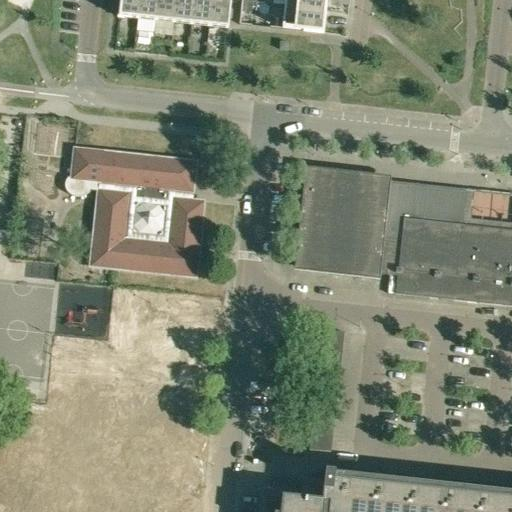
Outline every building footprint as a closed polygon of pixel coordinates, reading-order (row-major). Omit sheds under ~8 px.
[(139,0),(120,0),(118,18),(137,20),(139,0)] [(139,0),(137,20),(155,22),(157,0),(139,0)] [(173,24),(175,0),(157,0),(155,22),(173,24)] [(191,26),(193,0),(175,0),(173,24),(191,26)] [(209,28),(211,0),(193,0),(191,26),(209,28)] [(227,30),(230,0),(211,0),(209,28),(227,30)] [(284,0),(284,6),(323,10),(324,10),(325,0),(284,0)] [(243,13),(251,13),(252,3),(244,2),(243,13)] [(322,34),(324,10),(323,10),(284,6),(282,30),(321,34),(322,34)] [(192,201),(196,163),(75,150),(72,180),(69,179),(68,178),(67,180),(67,182),(66,184),(66,185),(66,187),(67,189),(67,191),(68,192),(69,194),(70,194),(73,196),(76,196),(78,197),(83,196),(84,196),(87,195),(89,194),(90,192),(90,190),(98,191),(90,267),(196,278),(204,202),(192,201)] [(310,174),(301,266),(325,269),(325,274),(374,279),(375,274),(397,277),(395,295),(454,301),(462,226),(466,191),(310,174)] [(454,301),(492,305),(501,230),(500,230),(499,229),(499,230),(481,228),(481,227),(480,227),(480,228),(462,226),(454,301)] [(511,231),(501,230),(492,305),(511,307),(511,292),(511,231)] [(0,231),(0,244),(9,245),(10,233),(0,231)] [(322,330),(321,341),(344,344),(345,333),(322,330)] [(342,355),(344,344),(321,341),(320,352),(342,355)] [(319,363),(341,366),(342,355),(320,352),(319,363)] [(340,376),(341,366),(319,363),(318,374),(340,376)] [(339,387),(340,376),(318,374),(316,385),(339,387)] [(338,398),(339,387),(316,385),(315,396),(338,398)] [(315,396),(314,407),(336,409),(338,398),(315,396)] [(335,420),(336,409),(314,407),(313,417),(335,420)] [(313,417),(312,428),(334,431),(335,420),(313,417)] [(333,442),(334,431),(312,428),(310,439),(333,442)] [(310,439),(309,450),(332,453),(333,442),(310,439)] [(511,511),(511,493),(325,473),(324,484),(302,481),(302,484),(307,484),(306,501),(282,498),(280,511),(511,511)]
